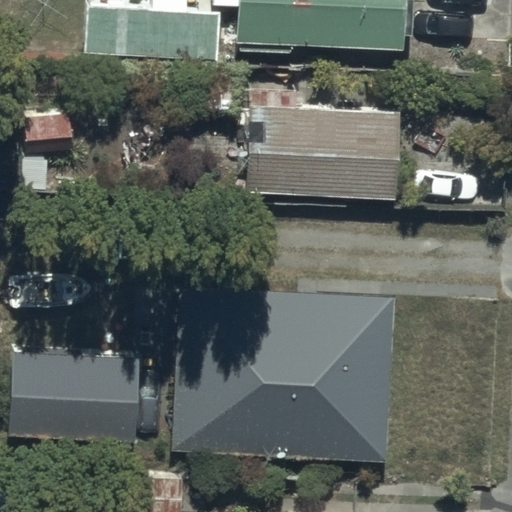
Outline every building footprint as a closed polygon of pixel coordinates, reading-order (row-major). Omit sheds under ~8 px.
[(402,49),(404,0),(241,0),(239,41),(402,49)] [(493,0),(426,0),(424,45),(491,49),(493,0)] [(85,46),(220,56),(223,11),(89,1),(85,46)] [(247,64),(203,64),(203,107),(241,107),(241,87),(247,87),(247,64)] [(399,107),(262,101),(261,143),(251,143),(249,193),(395,198),(399,107)] [(393,300),(179,291),(171,453),(385,463),(393,300)] [(133,445),(138,359),(13,352),(8,437),(133,445)]
